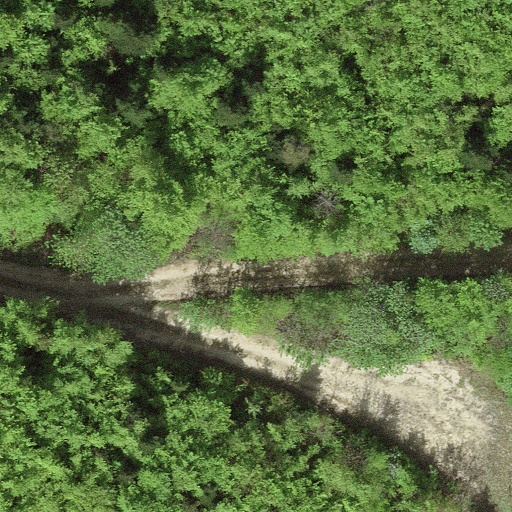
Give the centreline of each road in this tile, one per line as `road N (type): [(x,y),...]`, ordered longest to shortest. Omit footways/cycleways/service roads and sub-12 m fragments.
road 1 (track): [(20,280),(511,254)]
road 2 (track): [(0,275),(312,374),(443,433)]
